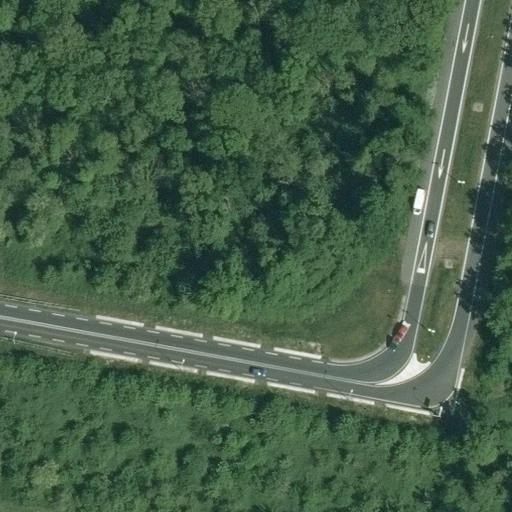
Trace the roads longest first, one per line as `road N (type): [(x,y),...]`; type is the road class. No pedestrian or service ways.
road 1 (motorway): [(469,0),(412,315),(380,388)]
road 2 (primary): [(380,388),(0,318)]
road 3 (motorway): [(426,390),(448,363),(458,331),(511,57)]
